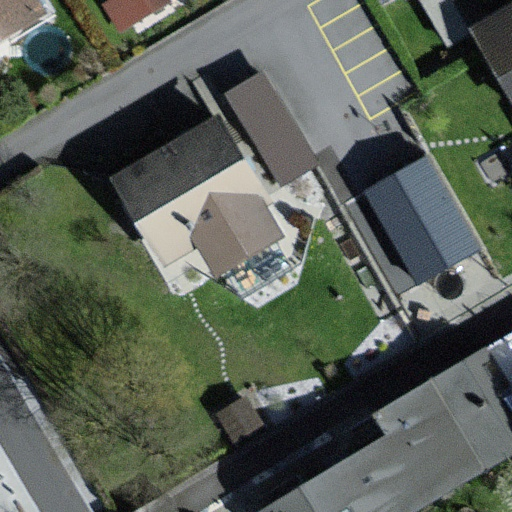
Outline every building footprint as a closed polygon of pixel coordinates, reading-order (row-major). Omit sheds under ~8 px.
[(41,0),(0,0),(0,36),(46,8),(41,0)] [(122,28),(167,0),(113,0),(108,4),(122,28)] [(511,0),(488,0),(497,15),(476,28),(511,87),(511,0)] [(265,72),(230,92),(283,182),(318,162),(265,72)] [(221,114),(116,176),(168,263),(204,242),(221,272),(291,231),(221,114)] [(425,159),(369,191),(421,281),(477,249),(425,159)] [(409,511),(511,455),(511,434),(470,359),(381,408),(398,438),(265,511),(409,511)]
